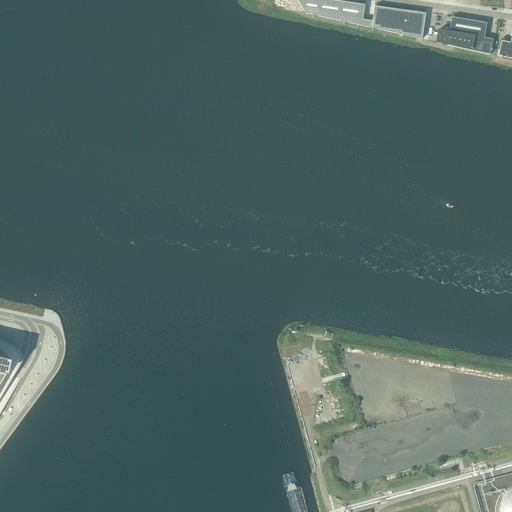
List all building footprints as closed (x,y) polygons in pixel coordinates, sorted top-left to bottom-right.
[(331,0),(297,0),(306,13),(422,39),(426,13),(374,6),(372,21),(363,20),(365,5),(331,0)] [(447,45),(490,55),(493,39),(484,38),(487,23),(452,17),(449,33),(439,31),(439,33),(438,33),(437,38),(438,38),(437,42),(437,41),(437,42),(447,44),(447,45)] [(501,42),(501,41),(497,56),(511,59),(511,35),(511,42),(504,41),(501,42)] [(329,364),(327,356),(318,359),(320,366),(325,365),(329,364)] [(49,360),(45,364),(50,368),(53,364),(49,360)] [(40,383),(47,373),(43,370),(36,380),(40,383)] [(511,511),(511,489),(511,490),(506,495),(502,501),(500,508),(500,511),(511,511)]
